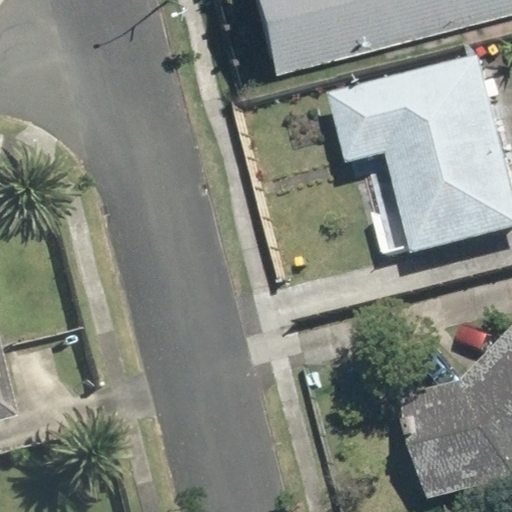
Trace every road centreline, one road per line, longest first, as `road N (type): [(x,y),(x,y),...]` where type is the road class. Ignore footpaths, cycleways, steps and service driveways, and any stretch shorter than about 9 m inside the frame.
road 1 (residential): [(130,32),(246,511)]
road 2 (residential): [(0,64),(130,32)]
